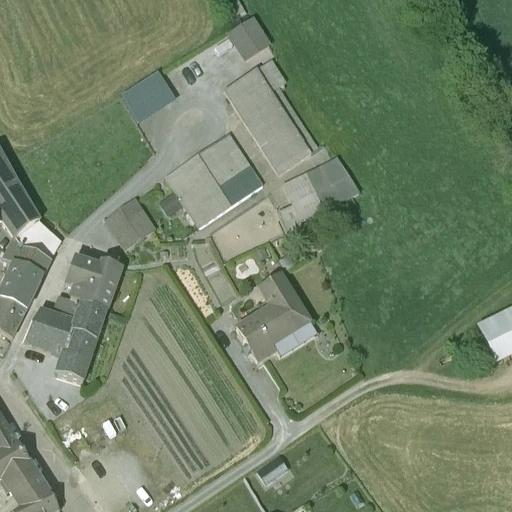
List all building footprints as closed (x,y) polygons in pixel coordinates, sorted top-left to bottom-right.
[(213,0),(229,25),(242,16),(232,0),(213,0)] [(228,36),(246,64),(267,50),(250,22),(228,36)] [(270,63),(255,73),(270,96),(278,91),(285,86),(270,63)] [(136,127),(175,102),(157,73),(118,98),(136,127)] [(255,73),(222,94),(277,181),(310,160),(270,96),(255,73)] [(270,96),(310,160),(319,154),(278,91),(270,96)] [(228,140),(165,182),(199,233),(261,191),(228,140)] [(0,226),(14,246),(36,228),(0,163),(0,226)] [(336,163),(281,190),(290,209),(275,215),(285,239),(301,232),(298,226),(357,198),(336,163)] [(133,205),(105,225),(124,254),(152,235),(133,205)] [(36,228),(14,246),(20,254),(48,267),(59,247),(36,228)] [(20,254),(14,246),(1,266),(12,270),(41,283),(48,267),(20,254)] [(73,265),(63,291),(73,294),(68,306),(79,309),(105,317),(118,280),(112,278),(114,272),(100,267),(98,273),(73,265)] [(41,283),(12,270),(0,297),(0,304),(25,316),(41,283)] [(278,280),(257,293),(269,313),(235,334),(255,367),(274,356),(270,351),(307,327),(278,280)] [(79,309),(68,306),(59,303),(53,321),(73,328),(79,309)] [(0,337),(12,343),(25,316),(0,304),(0,337)] [(81,389),(105,317),(79,309),(73,328),(61,361),(55,381),(81,389)] [(511,309),(472,328),(489,368),(511,357),(511,309)] [(73,328),(53,321),(38,316),(21,349),(61,361),(73,328)] [(297,349),(315,339),(309,328),(291,338),(297,349)] [(0,456),(15,448),(0,425),(0,456)] [(0,484),(1,484),(18,511),(22,511),(45,496),(15,448),(0,456),(0,484)] [(277,463),(256,477),(264,489),(285,475),(277,463)] [(54,511),(45,496),(22,511),(54,511)]
